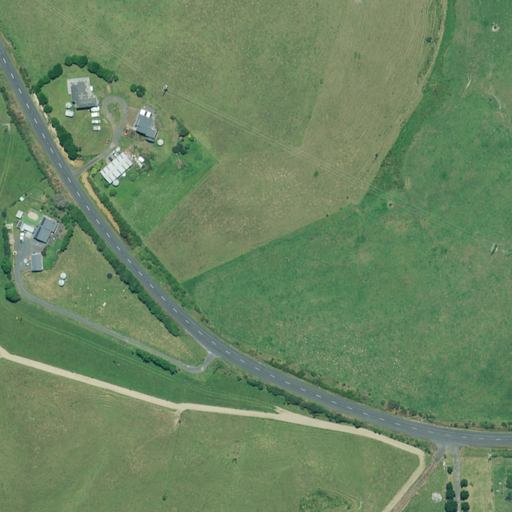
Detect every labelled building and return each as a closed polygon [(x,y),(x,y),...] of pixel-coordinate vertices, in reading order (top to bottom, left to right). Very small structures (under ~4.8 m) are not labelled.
[(68,80),(68,85),(69,94),(73,94),(74,102),(78,102),(79,108),(91,107),(92,112),(99,112),(98,98),(92,98),(90,78),(68,80)] [(152,113),(141,110),(136,125),(139,126),(137,131),(148,135),(146,139),(154,142),(157,131),(151,129),(154,119),(151,118),(152,113)] [(135,164),(125,153),(102,172),(112,184),(135,164)] [(58,224),(44,217),(35,237),(47,243),(52,232),(54,233),(58,224)] [(36,229),(21,221),(18,227),(24,230),(25,229),(33,233),(36,229)] [(43,270),(42,255),(32,256),(33,271),(43,270)]
